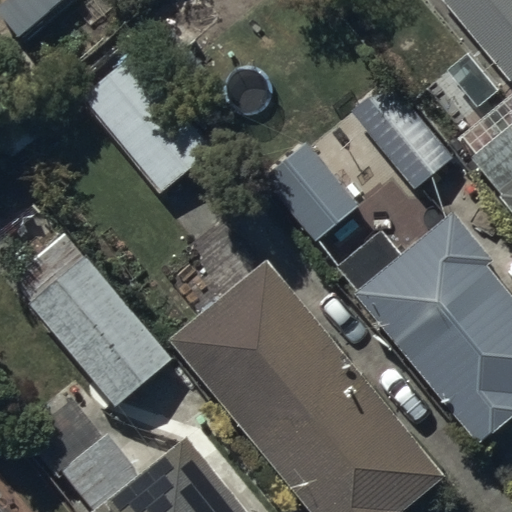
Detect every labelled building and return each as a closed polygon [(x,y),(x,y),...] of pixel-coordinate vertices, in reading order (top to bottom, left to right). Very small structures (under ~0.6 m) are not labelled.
[(511,0),(443,0),(511,81),(511,0)] [(141,38),(77,90),(158,188),(216,141),(186,105),(218,79),(173,25),(147,46),(141,38)] [(391,78),(352,111),(414,185),(453,152),(391,78)] [(305,135),(262,172),(315,236),(359,199),(305,135)] [(511,181),(498,193),(511,211),(511,181)] [(400,247),(382,225),(338,259),(358,283),(354,285),(479,437),(511,409),(511,285),(489,257),(496,252),(454,204),(400,247)] [(66,233),(11,279),(119,406),(173,361),(66,233)] [(409,511),(449,480),(270,260),(169,342),(308,511),(409,511)] [(110,429),(60,466),(96,511),(254,511),(187,431),(138,469),(110,429)] [(17,431),(0,445),(0,500),(9,511),(28,511),(61,485),(17,431)]
